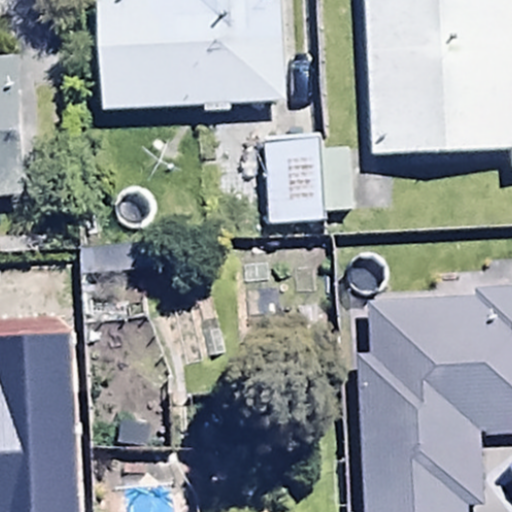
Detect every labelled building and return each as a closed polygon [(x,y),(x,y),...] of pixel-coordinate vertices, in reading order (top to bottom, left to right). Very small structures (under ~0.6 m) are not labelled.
[(102,0),(105,71),(282,67),(280,0),(102,0)] [(511,0),(363,0),(367,155),(510,152),(510,171),(511,171),(511,0)] [(15,61),(0,61),(0,201),(21,201),(15,61)] [(321,95),(258,98),(262,186),(325,184),(321,95)] [(356,358),(360,511),(465,511),(465,506),(481,506),(479,435),(511,433),(511,290),(472,291),(472,305),(364,309),(366,358),(356,358)]
